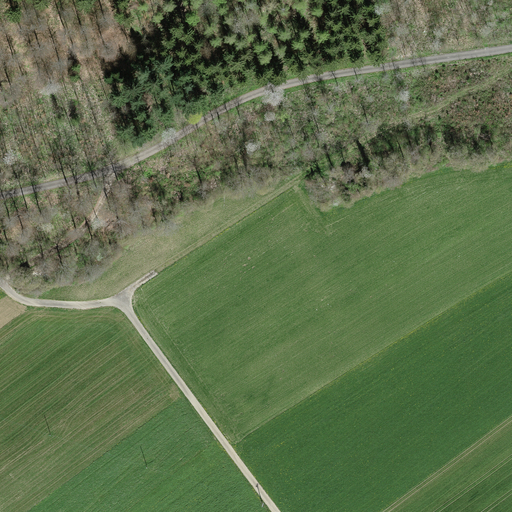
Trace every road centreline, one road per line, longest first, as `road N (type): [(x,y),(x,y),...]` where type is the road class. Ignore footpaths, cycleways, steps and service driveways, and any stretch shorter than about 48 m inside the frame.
road 1 (track): [(511,48),(264,86),(88,172),(0,191)]
road 2 (track): [(277,511),(124,305),(50,305),(15,295),(0,276)]
road 3 (track): [(324,161),(154,273)]
